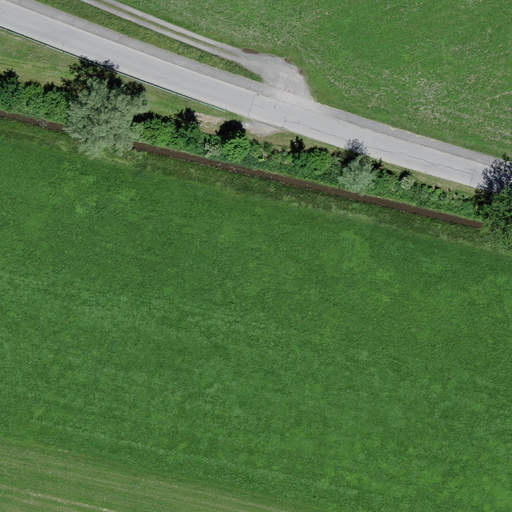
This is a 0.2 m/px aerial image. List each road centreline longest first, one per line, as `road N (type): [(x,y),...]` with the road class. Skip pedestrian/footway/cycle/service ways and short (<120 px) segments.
road 1 (unclassified): [(511,183),(402,158),(0,11)]
road 2 (track): [(352,136),(342,104),(99,0)]
